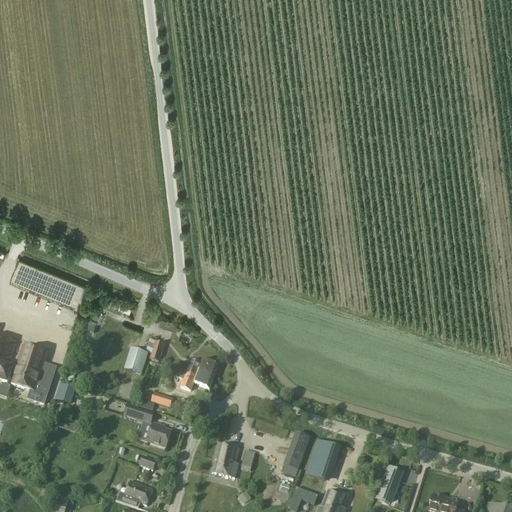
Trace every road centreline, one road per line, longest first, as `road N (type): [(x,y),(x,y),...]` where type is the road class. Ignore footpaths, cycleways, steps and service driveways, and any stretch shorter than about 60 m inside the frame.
road 1 (unclassified): [(182,304),(148,0)]
road 2 (unclassified): [(511,476),(279,404),(257,384)]
road 3 (unclassified): [(0,228),(182,304)]
road 4 (residential): [(170,511),(206,416),(257,384)]
